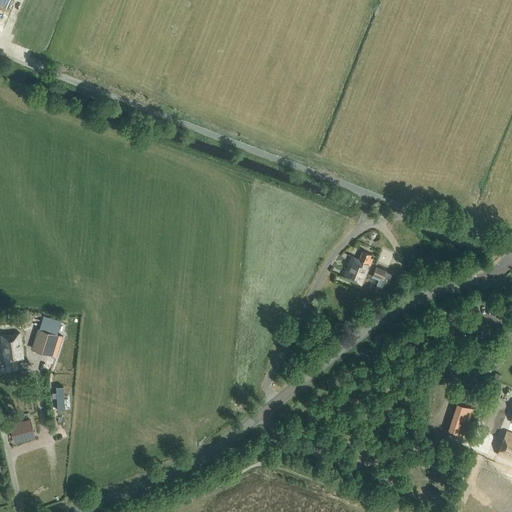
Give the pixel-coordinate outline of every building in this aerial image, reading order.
[(67,50),(87,0),(33,0),(31,7),(25,5),(20,22),(46,30),(41,41),(67,50)] [(373,259),(370,258),(371,254),(362,250),(358,259),(350,255),(341,276),(361,285),(373,259)] [(379,291),(383,287),(386,283),(389,279),(391,275),(386,272),(376,267),(372,275),(381,279),(377,290),(379,291)] [(41,320),(39,329),(57,334),(59,326),(61,321),(43,316),(41,320)] [(50,354),(57,334),(39,329),(32,349),(50,354)] [(17,367),(16,359),(23,358),(19,332),(1,335),(4,360),(6,360),(7,368),(17,367)] [(57,410),(65,410),(63,386),(56,386),(57,410)] [(471,408),(458,403),(448,432),(462,436),(471,408)] [(30,419),(9,425),(11,431),(12,435),(14,442),(27,438),(26,434),(34,432),(30,419)]
